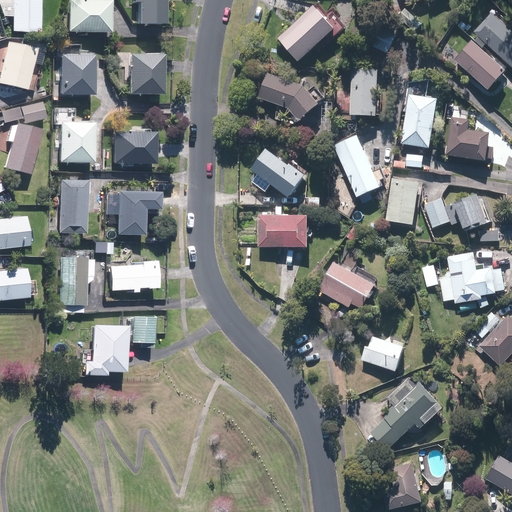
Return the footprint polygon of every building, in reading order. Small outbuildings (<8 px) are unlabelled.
[(9,0),(9,31),(36,32),(36,0),(9,0)] [(108,0),(70,0),(69,28),(107,30),(108,0)] [(137,0),(138,22),(163,22),(163,0),(137,0)] [(337,23),(318,3),(281,37),(300,57),(337,23)] [(425,21),(407,5),(399,15),(417,30),(425,21)] [(511,54),(511,27),(492,11),(475,32),(508,59),(511,54)] [(397,32),(382,25),(373,44),(388,51),(397,32)] [(506,64),(475,38),(458,57),(489,84),(506,64)] [(42,46),(8,39),(0,73),(0,79),(33,87),(42,46)] [(91,50),(60,50),(60,91),(91,91),(91,50)] [(160,55),(129,55),(129,90),(160,90),(160,55)] [(380,65),(354,65),(353,110),(379,111),(380,65)] [(302,116),(319,99),(302,81),(269,74),(260,95),(287,101),(302,116)] [(438,96),(410,93),(405,138),(433,142),(438,96)] [(481,117),(452,114),(448,150),(492,155),(494,135),(479,134),(481,117)] [(92,117),(60,117),(59,159),(92,159),(92,117)] [(27,168),(37,127),(12,121),(8,139),(14,141),(13,145),(9,144),(5,163),(27,168)] [(154,129),(114,129),(114,160),(154,160),(154,129)] [(383,182),(359,131),(337,141),(361,192),(383,182)] [(308,169),(268,144),(253,167),(294,192),(308,169)] [(423,157),(406,156),(405,168),(422,169),(423,157)] [(424,179),(396,174),(387,214),(415,220),(424,179)] [(84,182),(60,182),(59,228),(83,229),(84,182)] [(155,186),(117,186),(116,231),(140,231),(141,203),(155,204),(155,186)] [(491,218),(481,190),(467,194),(468,197),(460,200),(467,221),(475,218),(477,223),(491,218)] [(451,218),(441,193),(425,200),(435,225),(451,218)] [(320,198),(308,197),(308,209),(320,209),(320,198)] [(0,243),(27,241),(24,213),(0,214),(0,243)] [(306,216),(261,215),(261,245),(306,245),(306,216)] [(381,228),(369,222),(365,230),(377,236),(381,228)] [(498,231),(480,231),(480,243),(497,243),(498,231)] [(476,248),(451,253),(455,270),(450,270),(451,274),(442,276),(446,298),(457,296),(458,300),(485,295),(484,292),(498,289),(497,286),(505,285),(502,267),(494,269),(493,263),(479,266),(476,248)] [(85,299),(84,256),(59,256),(60,300),(85,299)] [(155,284),(154,259),(142,259),(142,263),(109,264),(110,286),(132,285),(132,288),(136,288),(136,285),(155,284)] [(376,280),(336,259),(320,287),(361,309),(376,280)] [(433,265),(417,269),(422,289),(438,285),(433,265)] [(0,296),(29,295),(28,282),(27,282),(26,270),(0,270),(0,296)] [(511,352),(511,312),(483,343),(504,362),(511,352)] [(499,321),(491,313),(473,331),(482,340),(499,321)] [(151,314),(132,314),(132,338),(138,338),(138,343),(151,343),(151,314)] [(123,366),(124,322),(93,321),(92,357),(84,357),(84,371),(106,372),(106,366),(123,366)] [(406,341),(373,332),(366,358),(399,366),(406,341)] [(442,398),(422,377),(385,414),(388,417),(375,430),(392,447),(442,398)] [(511,456),(502,451),(489,474),(511,486),(511,456)] [(422,496),(413,461),(392,466),(397,485),(386,488),(390,504),(422,496)] [(452,483),(443,483),(442,499),(451,500),(452,483)]
